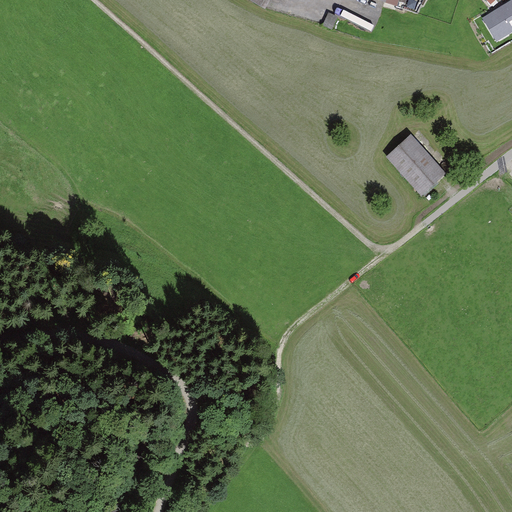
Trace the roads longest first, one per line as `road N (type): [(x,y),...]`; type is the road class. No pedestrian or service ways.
road 1 (track): [(511,159),(382,253),(91,0)]
road 2 (track): [(0,336),(110,336),(167,362),(195,398),(187,444),(159,511)]
road 3 (track): [(382,253),(286,341),(266,420)]
